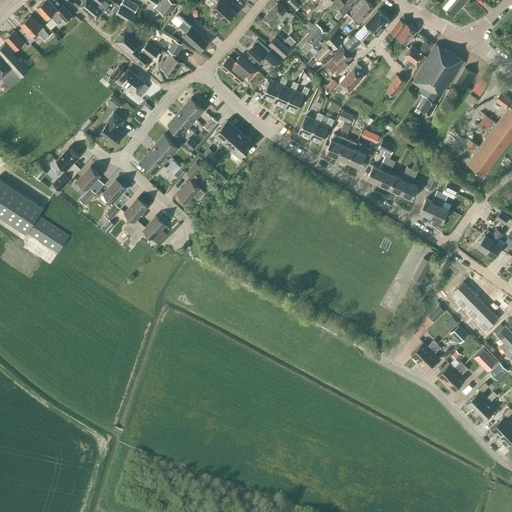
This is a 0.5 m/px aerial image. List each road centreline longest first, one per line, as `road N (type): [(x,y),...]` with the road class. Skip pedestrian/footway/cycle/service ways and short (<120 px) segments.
road 1 (residential): [(447,247),(275,137),(203,75)]
road 2 (residential): [(511,468),(424,384),(368,354)]
road 3 (residential): [(171,93),(64,0)]
